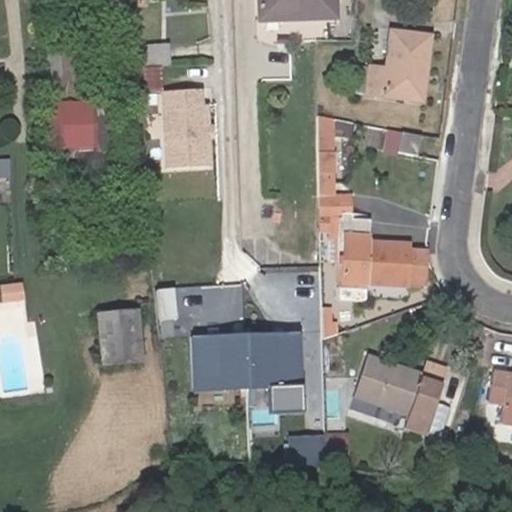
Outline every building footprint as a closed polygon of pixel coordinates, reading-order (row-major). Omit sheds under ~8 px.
[(256,0),(258,19),(333,17),(332,0),(256,0)] [(116,76),(136,74),(132,21),(120,22),(122,47),(125,47),(126,63),(115,64),(116,76)] [(357,64),(353,92),(419,101),(428,36),(388,31),(383,67),(369,65),(357,64)] [(44,107),(89,107),(88,68),(71,68),(72,32),(47,32),(44,107)] [(144,50),(144,70),(160,69),(170,69),(169,48),(144,50)] [(160,69),(144,70),(140,70),(140,95),(161,93),(160,69)] [(207,91),(161,93),(166,171),(212,168),(207,91)] [(90,175),(89,107),(44,107),(45,130),(38,131),(39,138),(46,138),(46,177),(90,175)] [(331,122),(314,119),(317,199),(333,199),(332,138),(331,122)] [(351,125),(331,122),(332,138),(348,140),(351,125)] [(398,132),(394,156),(416,159),(420,136),(398,132)] [(317,222),(338,222),(338,221),(339,213),(340,199),(333,199),(317,199),(317,222)] [(338,221),(367,223),(367,215),(339,213),(338,221)] [(343,238),(341,267),(340,284),(406,288),(408,247),(366,246),(367,223),(338,221),(338,222),(337,237),(343,238)] [(94,307),(101,359),(139,353),(132,303),(94,307)] [(243,382),(244,399),(298,398),(297,326),(242,327),(243,382)] [(243,382),(242,327),(189,328),(190,382),(227,382),(243,382)] [(423,363),(419,376),(395,367),(393,371),(378,366),(379,361),(364,356),(350,398),(405,417),(400,430),(423,438),(446,371),(423,363)] [(498,424),(511,426),(511,376),(489,373),(485,403),(500,405),(498,424)] [(244,399),(243,382),(227,382),(228,383),(228,403),(244,403),(244,399)] [(286,465),(325,465),(323,432),(286,433),(286,464),(286,465)] [(324,433),(325,465),(345,469),(345,433),(324,433)]
